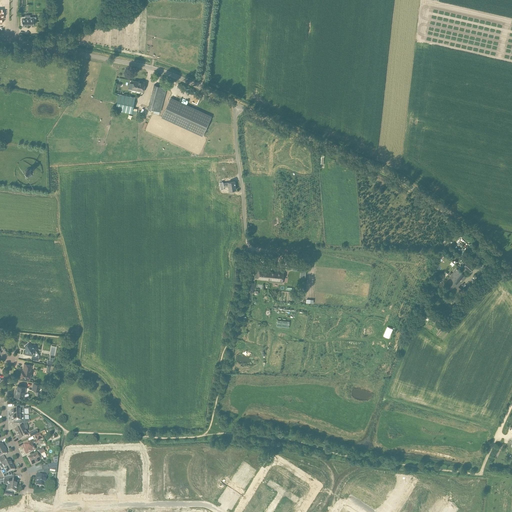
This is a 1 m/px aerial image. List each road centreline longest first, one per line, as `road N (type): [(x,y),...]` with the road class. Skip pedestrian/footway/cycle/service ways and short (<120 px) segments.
road 1 (unclassified): [(511,275),(486,243),(422,194),(238,104)]
road 2 (unclassified): [(238,104),(150,68),(0,38)]
road 3 (unclassified): [(252,257),(236,149),(238,104)]
road 4 (residential): [(0,506),(22,500),(27,477),(0,404)]
